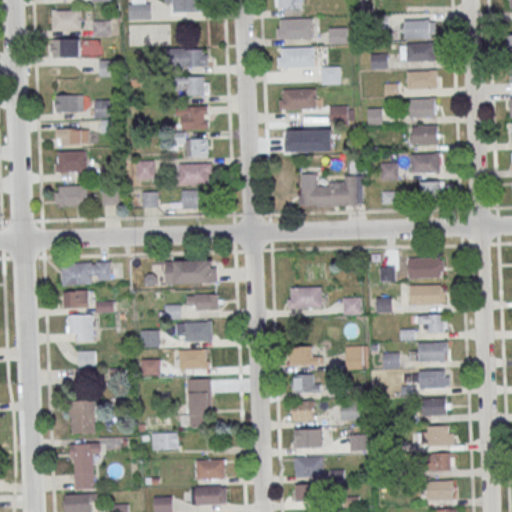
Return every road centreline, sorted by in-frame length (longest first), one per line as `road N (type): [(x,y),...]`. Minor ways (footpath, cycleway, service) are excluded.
road 1 (residential): [(489,511),(467,0)]
road 2 (residential): [(261,511),(240,0)]
road 3 (tertiary): [(31,511),(11,0)]
road 4 (residential): [(511,225),(0,241)]
